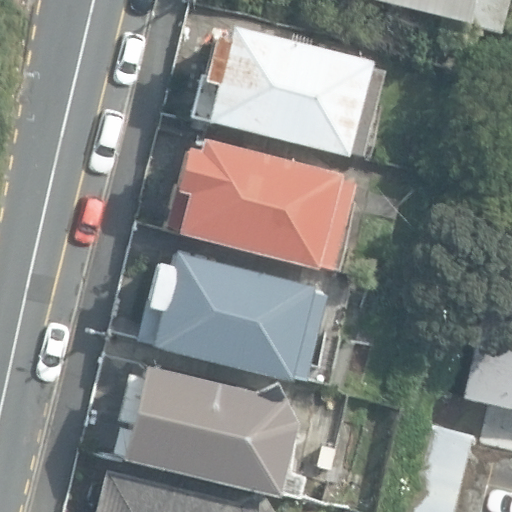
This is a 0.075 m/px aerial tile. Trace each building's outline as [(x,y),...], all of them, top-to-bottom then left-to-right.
[(485,0),(407,0),(480,21),(485,0)] [(379,57),(208,19),(186,112),(358,151),(379,57)] [(341,167),(186,131),(164,226),(320,262),(341,167)] [(511,131),(445,399),(511,410),(511,131)] [(317,287),(162,248),(138,342),(293,381),(317,287)] [(246,387),(138,359),(116,451),(269,494),(289,424),(266,379),(246,387)] [(447,511),(466,435),(403,419),(381,511),(447,511)] [(238,502),(101,467),(91,511),(270,511),(257,491),(238,502)]
